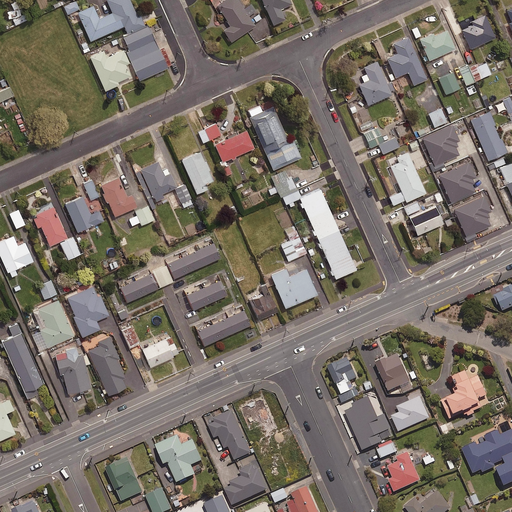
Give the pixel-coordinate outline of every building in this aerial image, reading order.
[(15,15),(20,13),(13,0),(11,0),(6,3),(12,16),(15,15)] [(78,7),(74,0),(73,0),(63,5),(67,13),(78,7)] [(126,32),(144,25),(138,10),(135,12),(129,0),(106,0),(111,12),(98,18),(92,4),(76,11),(89,39),(123,24),(126,32)] [(254,25),(237,0),(221,0),(215,4),(228,24),(221,29),(229,41),(254,25)] [(288,0),(261,0),(271,23),(283,17),(278,6),(289,1),(288,0)] [(12,16),(11,17),(15,25),(24,21),(20,13),(15,15),(12,16)] [(494,36),(484,13),(459,24),(469,47),(494,36)] [(119,46),(125,43),(128,49),(153,38),(147,23),(144,25),(126,32),(121,35),(122,38),(116,40),(119,46)] [(453,47),(444,29),(431,35),(430,32),(419,37),(428,58),(453,47)] [(409,44),(405,35),(392,41),(396,51),(385,56),(394,75),(406,70),(412,83),(426,77),(411,43),(409,44)] [(128,49),(125,50),(137,78),(166,66),(153,38),(128,49)] [(127,60),(122,48),(114,52),(111,44),(88,54),(104,89),(117,83),(116,80),(129,74),(124,62),(127,60)] [(366,103),(390,93),(388,89),(393,87),(390,80),(386,82),(376,59),(363,65),(366,72),(360,75),(362,81),(358,83),(366,103)] [(490,73),(485,62),(460,73),(465,84),(490,73)] [(458,87),(451,71),(438,76),(445,93),(458,87)] [(0,99),(12,95),(8,86),(0,89),(0,99)] [(511,102),(508,95),(501,98),(508,112),(511,110),(511,102)] [(272,168),(300,156),(292,137),(286,139),(269,100),(246,110),(272,168)] [(445,120),(440,106),(427,112),(433,125),(445,120)] [(504,151),(487,110),(469,118),(487,158),(504,151)] [(219,134),(214,123),(197,131),(202,142),(219,134)] [(443,160),(458,153),(455,146),(457,145),(456,141),(458,140),(451,124),(421,137),(435,169),(445,165),(443,160)] [(378,142),(383,140),(376,126),(363,132),(369,146),(378,142)] [(213,142),(221,160),(229,156),(230,158),(235,156),(234,154),(252,146),(245,128),(213,142)] [(383,140),(378,142),(382,152),(398,145),(394,136),(383,140)] [(415,139),(408,143),(411,151),(418,148),(415,139)] [(212,178),(199,149),(180,158),(195,192),(206,187),(204,182),(212,178)] [(424,191),(406,151),(395,156),(398,161),(389,165),(401,190),(388,195),(392,204),(404,198),(405,200),(424,191)] [(503,157),(486,164),(489,169),(505,162),(503,157)] [(163,175),(156,160),(139,168),(140,169),(134,171),(138,178),(143,176),(154,200),(162,196),(161,192),(175,185),(169,172),(163,175)] [(473,176),(467,161),(437,173),(448,201),(474,190),(469,178),(473,176)] [(511,162),(500,168),(511,196),(511,162)] [(279,195),(295,188),(290,175),(287,177),(283,170),(270,176),(275,185),(267,189),(270,194),(277,190),(279,195)] [(125,196),(116,176),(99,183),(112,215),(136,204),(132,193),(125,196)] [(98,195),(91,179),(83,182),(89,198),(98,195)] [(192,203),(184,183),(174,187),(176,192),(171,194),(173,198),(178,196),(182,207),(192,203)] [(330,268),(328,269),(330,273),(332,272),(334,277),(354,268),(318,187),(300,196),(297,189),(282,196),(285,203),(298,197),(300,200),(298,201),(300,206),(302,205),(312,228),(310,229),(312,234),(314,233),(317,240),(316,241),(318,246),(320,245),(330,268)] [(89,213),(81,194),(63,202),(76,230),(103,218),(99,209),(89,213)] [(488,210),(482,195),(453,207),(465,238),(474,235),(473,231),(490,224),(485,212),(488,210)] [(420,209),(416,200),(404,206),(416,233),(442,222),(433,203),(420,209)] [(66,237),(51,204),(30,213),(36,226),(39,224),(48,244),(58,240),(66,258),(79,252),(71,235),(66,237)] [(153,218),(146,204),(134,210),(135,214),(128,217),(131,224),(138,221),(140,224),(153,218)] [(23,223),(17,208),(8,212),(14,227),(23,223)] [(305,251),(293,223),(289,225),(287,221),(282,223),(289,239),(279,243),(287,259),(305,251)] [(15,244),(11,234),(0,238),(0,255),(9,276),(16,273),(13,267),(31,259),(23,241),(15,244)] [(219,257),(211,239),(165,259),(173,277),(219,257)] [(320,265),(314,267),(319,278),(325,276),(320,265)] [(288,274),(285,267),(270,273),(283,305),(315,292),(304,267),(288,274)] [(157,287),(150,272),(119,285),(125,301),(157,287)] [(225,293),(218,278),(185,293),(192,308),(225,293)] [(56,292),(50,279),(37,284),(43,298),(56,292)] [(504,290),(493,295),(497,305),(499,304),(502,310),(511,305),(511,284),(503,288),(504,290)] [(98,290),(95,292),(92,285),(65,296),(80,335),(99,328),(95,319),(107,314),(98,290)] [(276,310),(267,290),(250,297),(255,307),(253,308),(257,318),(276,310)] [(73,334),(57,298),(32,309),(48,345),(73,334)] [(124,307),(117,311),(120,318),(127,315),(124,307)] [(249,324),(241,307),(203,324),(204,326),(196,330),(203,344),(249,324)] [(131,325),(122,329),(129,346),(138,342),(131,325)] [(41,382),(19,331),(1,339),(25,397),(38,392),(35,385),(41,382)] [(181,351),(173,333),(141,347),(149,365),(181,351)] [(107,393),(125,386),(121,377),(124,376),(116,358),(118,357),(108,335),(97,340),(99,344),(88,349),(107,393)] [(77,353),(75,345),(63,348),(64,352),(54,355),(58,373),(62,372),(67,391),(89,386),(81,353),(77,353)] [(409,381),(398,354),(385,359),(385,357),(375,361),(387,391),(409,381)] [(343,402),(359,394),(356,387),(350,390),(346,381),(356,377),(347,356),(327,365),(343,402)] [(465,411),(467,416),(475,412),(474,410),(482,407),(478,398),(486,394),(478,375),(469,379),(465,370),(451,376),(456,385),(452,387),(455,393),(441,399),(449,418),(465,411)] [(353,407),(345,411),(362,449),(381,441),(377,433),(389,428),(383,414),(377,417),(368,396),(352,403),(353,407)] [(429,417),(420,396),(397,406),(399,412),(392,415),(398,430),(429,417)] [(263,397),(239,407),(249,432),(273,422),(263,397)] [(0,437),(13,432),(4,411),(12,408),(7,398),(0,400),(0,437)] [(228,412),(206,422),(216,444),(227,439),(226,437),(237,432),(228,412)] [(440,426),(444,435),(450,432),(449,430),(454,429),(451,422),(440,426)] [(484,435),(486,440),(476,445),(475,441),(462,447),(473,473),(480,469),(481,472),(495,466),(503,485),(511,480),(511,429),(499,435),(497,429),(484,435)] [(265,457),(280,451),(276,441),(280,439),(277,432),(258,441),(265,457)] [(178,434),(155,444),(164,464),(168,462),(177,482),(195,474),(191,465),(202,460),(193,439),(182,444),(178,434)] [(396,451),(393,443),(377,449),(380,457),(396,451)] [(419,479),(407,451),(393,458),(395,462),(387,466),(392,477),(388,479),(393,491),(419,479)] [(260,468),(254,456),(239,463),(244,475),(230,481),(232,485),(225,488),(232,504),(266,488),(257,469),(260,468)] [(114,464),(105,468),(121,502),(142,492),(127,457),(114,463),(114,464)] [(318,511),(307,487),(291,494),(299,511),(318,511)] [(162,488),(146,495),(153,511),(165,511),(172,509),(162,488)] [(287,496),(283,488),(270,494),(275,503),(287,496)] [(443,511),(450,507),(436,490),(419,503),(415,497),(404,506),(409,511),(443,511)] [(479,502),(476,494),(466,499),(470,507),(479,502)] [(229,511),(223,496),(204,503),(207,511),(229,511)] [(270,511),(266,502),(244,511),(270,511)] [(21,506),(11,510),(12,511),(38,511),(35,503),(23,508),(21,506)]
